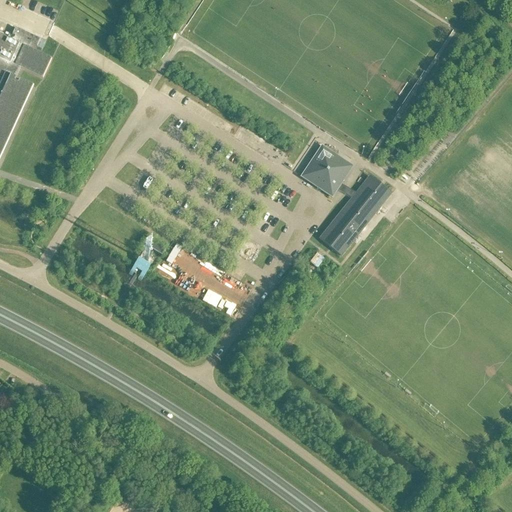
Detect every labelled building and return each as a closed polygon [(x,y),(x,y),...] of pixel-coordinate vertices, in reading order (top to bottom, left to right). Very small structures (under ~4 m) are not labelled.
[(20,69),(43,79),(51,60),(29,50),(31,46),(37,48),(40,41),(15,29),(12,36),(15,38),(13,42),(0,36),(0,159),(33,88),(15,80),(20,69)] [(40,41),(37,48),(42,51),(45,43),(40,41)] [(337,192),(352,200),(320,241),(342,258),(376,214),(377,215),(391,195),(369,178),(356,195),(341,186),(352,169),(330,154),(316,156),(301,179),(332,199),(337,192)] [(165,251),(146,239),(142,245),(161,257),(165,251)] [(138,259),(129,275),(131,277),(136,270),(142,273),(137,281),(140,282),(149,266),(138,259)]
